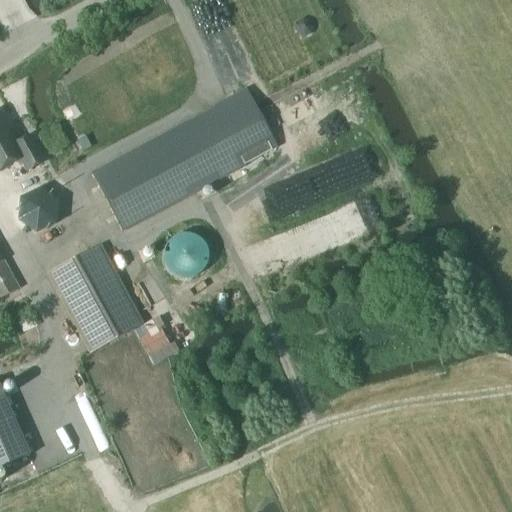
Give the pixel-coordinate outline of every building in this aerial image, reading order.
[(122,232),(240,168),(276,151),(245,90),(213,107),(214,109),(92,175),(122,232)] [(14,146),(0,119),(0,170),(20,160),(27,172),(42,164),(28,139),(14,146)] [(56,224),(58,202),(39,190),(20,200),(18,221),(36,234),(56,224)] [(208,262),(208,256),(206,251),(204,246),(200,241),(196,238),(191,236),(185,235),(180,235),(174,237),(170,240),(166,243),(162,248),(161,253),(160,259),(161,264),(162,270),(166,274),(170,278),(174,281),(180,282),(185,283),(191,282),(196,279),(200,276),(204,272),(206,267),(208,262)] [(91,354),(144,325),(101,246),(48,275),(91,354)] [(0,301),(20,290),(0,254),(0,301)] [(0,469),(29,457),(0,391),(0,469)]
